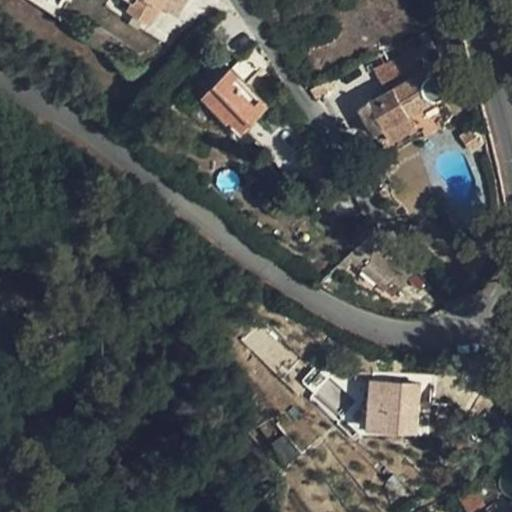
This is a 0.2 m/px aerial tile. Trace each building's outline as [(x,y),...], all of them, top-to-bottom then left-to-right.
[(127,0),(133,3),(128,10),(150,24),(165,0),(127,0)] [(424,71),(426,71),(414,51),(375,69),(388,91),(424,71)] [(244,56),(231,67),(204,95),(227,119),(230,117),(242,129),(267,104),(247,84),(259,71),(244,56)] [(424,71),(388,91),(361,106),(377,135),(378,134),(387,129),(393,140),(418,125),(411,114),(438,99),(439,99),(442,99),(444,97),(447,96),(449,94),(451,90),(451,88),(451,84),(450,79),(448,77),(445,74),(442,72),(439,73),(436,73),(432,69),(431,71),(427,71),(426,71),(424,71)] [(477,127),(468,129),(470,140),(478,138),(477,127)] [(387,129),(378,134),(384,145),(393,140),(387,129)] [(364,270),(389,239),(379,226),(348,257),(354,261),(364,270)] [(394,295),(416,270),(389,239),(364,270),(394,295)] [(347,269),(354,261),(348,257),(341,263),(347,269)] [(392,401),(392,394),(372,394),(370,427),(419,429),(421,402),(404,401),(392,401)] [(462,448),(476,437),(466,423),(452,433),(462,448)] [(272,441),(286,465),(300,454),(285,434),(272,441)]
